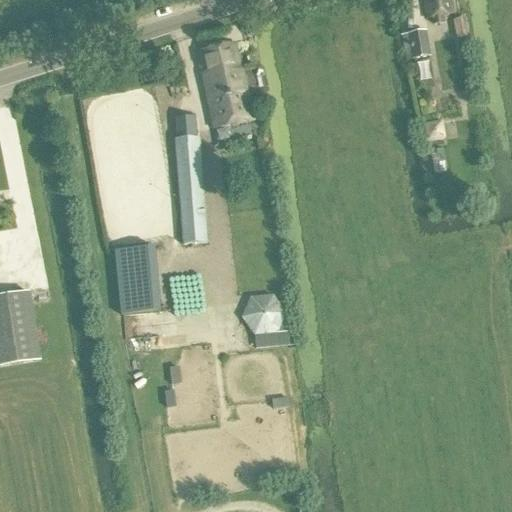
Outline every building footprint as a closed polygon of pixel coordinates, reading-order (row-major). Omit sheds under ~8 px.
[(442,18),(454,16),(451,0),(422,0),(425,20),(432,19),(433,26),(443,24),(442,18)] [(469,38),(467,19),(452,21),(455,40),(469,38)] [(429,57),(425,33),(408,35),(412,60),(429,57)] [(253,123),(240,65),(235,44),(198,53),(213,131),(253,123)] [(199,140),(200,140),(198,118),(181,119),(182,141),(175,141),(184,246),(208,244),(199,140)] [(443,123),(429,124),(430,140),(445,138),(443,123)] [(117,249),(120,314),(161,312),(158,247),(117,249)] [(0,368),(40,362),(29,295),(0,299),(0,368)] [(276,299),(252,301),(243,322),(258,339),(282,336),(289,315),(276,299)]
